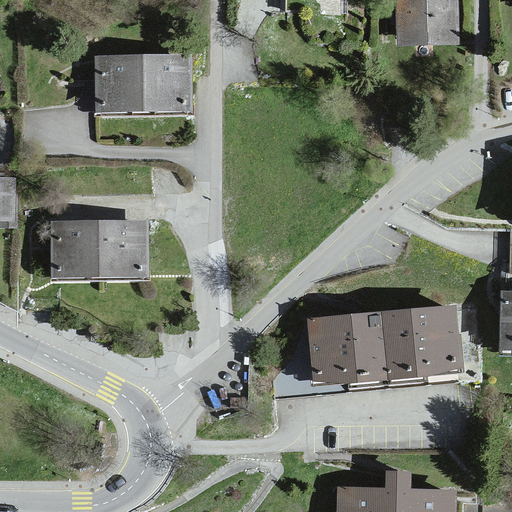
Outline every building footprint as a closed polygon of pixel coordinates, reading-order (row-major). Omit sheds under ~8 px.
[(463,0),(407,0),(410,44),(466,41),(463,0)] [(202,55),(108,60),(111,113),(205,108),(202,55)] [(22,177),(0,177),(0,217),(23,217),(22,177)] [(159,219),(65,224),(68,277),(162,273),(159,219)] [(472,304),(329,322),(337,381),(479,363),(472,304)] [(407,485),(354,487),(354,511),(470,511),(470,487),(431,488),(430,470),(406,470),(407,485)]
